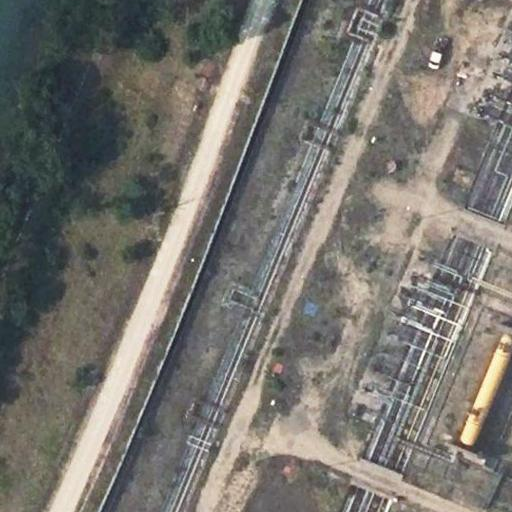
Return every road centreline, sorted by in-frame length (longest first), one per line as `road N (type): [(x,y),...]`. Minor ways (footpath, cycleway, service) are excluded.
road 1 (track): [(415,0),(207,511)]
road 2 (track): [(56,511),(264,0)]
road 3 (track): [(0,290),(121,0)]
road 4 (track): [(239,429),(451,511)]
